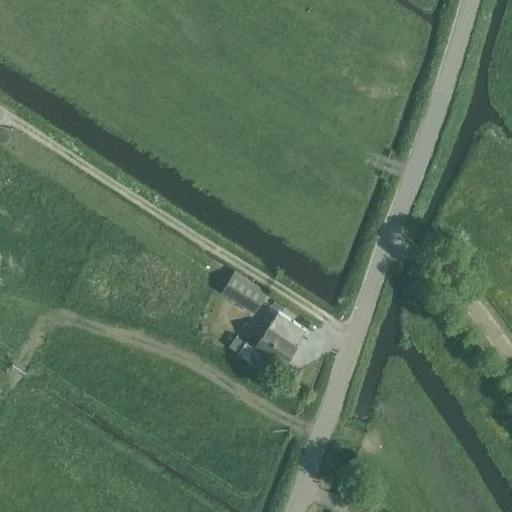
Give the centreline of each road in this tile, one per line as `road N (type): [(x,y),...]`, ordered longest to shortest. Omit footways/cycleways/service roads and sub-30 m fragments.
road 1 (unclassified): [(292,511),(473,0)]
road 2 (track): [(4,389),(53,321),(77,321),(181,358),(318,437)]
road 3 (unknown): [(399,216),(511,358)]
